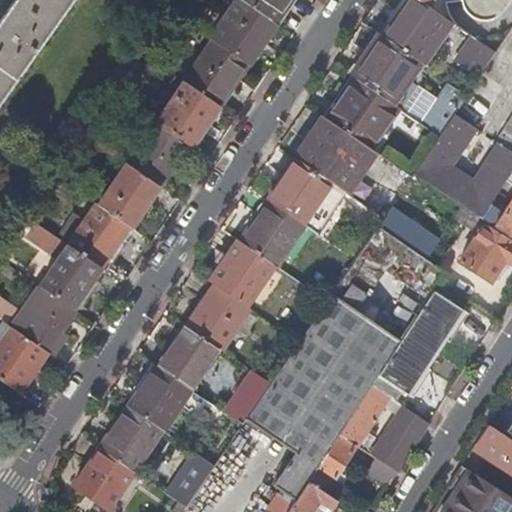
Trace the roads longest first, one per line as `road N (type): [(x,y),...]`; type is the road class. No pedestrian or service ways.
road 1 (residential): [(0,500),(350,0)]
road 2 (residential): [(511,344),(404,511)]
